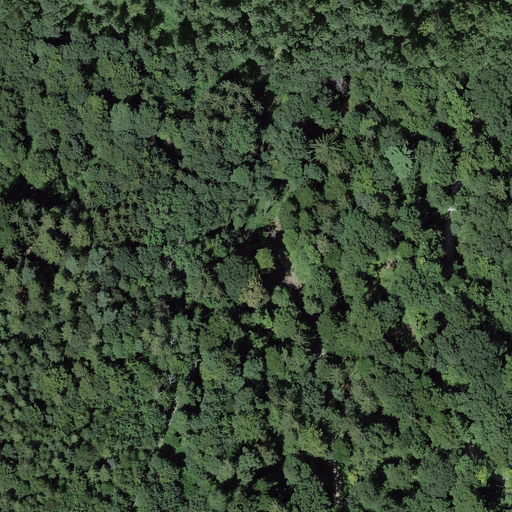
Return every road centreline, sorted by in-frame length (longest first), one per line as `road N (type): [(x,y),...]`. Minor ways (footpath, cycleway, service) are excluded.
road 1 (track): [(511,488),(470,452),(454,420),(448,359),(459,182),(490,57),(511,9)]
road 2 (track): [(320,0),(250,80),(118,147),(0,274)]
road 3 (track): [(312,323),(267,305),(219,322),(130,511)]
road 4 (track): [(341,511),(312,323)]
